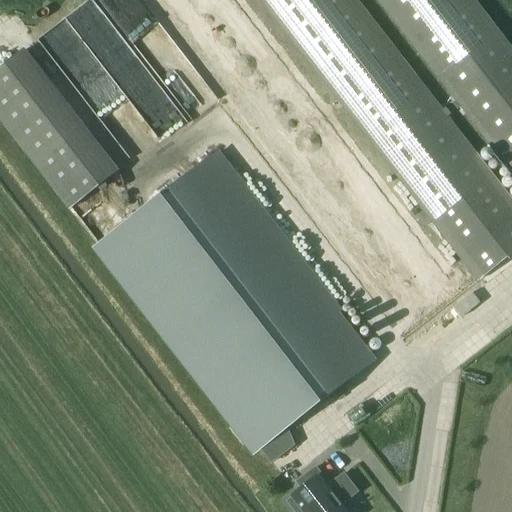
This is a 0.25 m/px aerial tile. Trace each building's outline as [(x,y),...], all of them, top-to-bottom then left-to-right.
[(236,0),(145,0),(406,337),(479,280),(470,269),(454,282),(236,0)] [(262,0),(470,269),(479,280),(511,254),(511,204),(353,0),(262,0)] [(511,54),(470,0),(379,0),(511,172),(511,54)] [(0,114),(70,210),(124,171),(117,161),(128,154),(108,126),(95,136),(30,47),(0,68),(0,114)] [(216,155),(97,246),(256,452),(261,449),(286,429),(375,361),(216,155)] [(468,289),(450,303),(457,313),(476,299),(468,289)] [(286,429),(261,449),(272,464),(294,446),(286,429)] [(345,511),(341,506),(357,493),(343,475),(329,486),(326,482),(324,484),(320,479),(322,477),(315,468),(296,483),(302,490),(291,498),(302,511),(345,511)]
